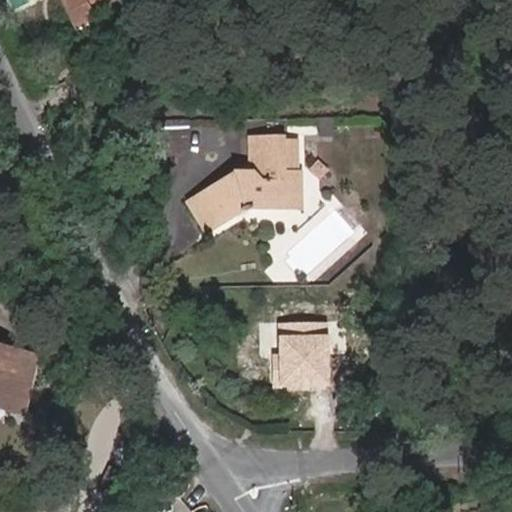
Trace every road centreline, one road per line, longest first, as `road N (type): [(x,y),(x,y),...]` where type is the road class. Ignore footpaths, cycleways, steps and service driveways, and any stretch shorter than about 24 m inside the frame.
road 1 (unclassified): [(222,485),(107,293),(0,70)]
road 2 (residential): [(511,453),(310,464),(258,470),(222,485)]
